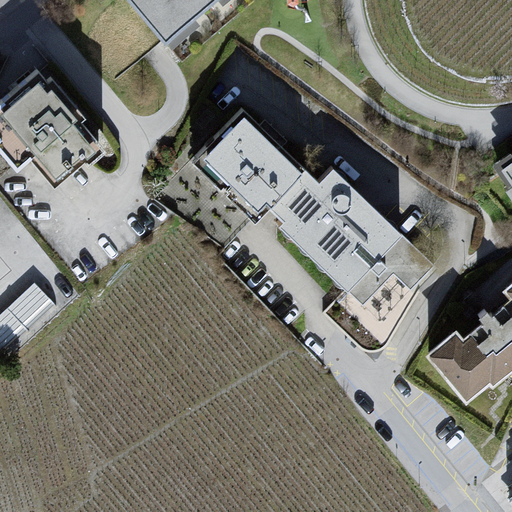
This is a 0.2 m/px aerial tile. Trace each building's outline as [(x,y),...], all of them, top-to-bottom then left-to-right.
[(127,0),(155,35),(201,0),(127,0)] [(42,70),(0,102),(0,121),(46,183),(99,148),(42,70)] [(266,204),(301,166),(240,108),(196,155),(251,207),(262,196),(266,204)] [(511,155),(496,167),(511,189),(511,155)] [(314,182),(301,166),(266,204),(278,219),(273,225),(376,323),(430,268),(327,167),(314,182)] [(449,330),(420,354),(461,402),(484,380),(511,356),(511,277),(498,289),(506,297),(464,338),(457,340),(449,330)] [(0,341),(49,295),(34,279),(0,310),(0,341)]
